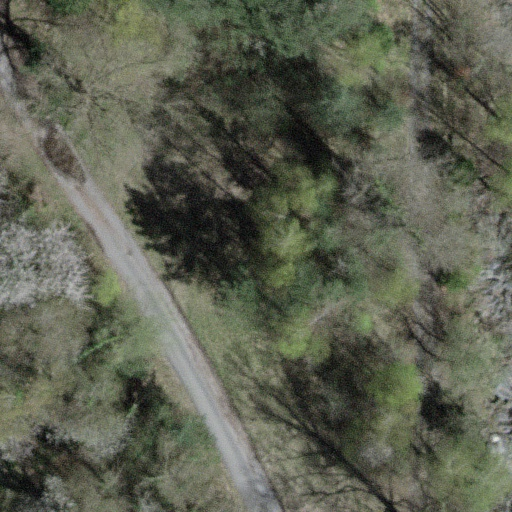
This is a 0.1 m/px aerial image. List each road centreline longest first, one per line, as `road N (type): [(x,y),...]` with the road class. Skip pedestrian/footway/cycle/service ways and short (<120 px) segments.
road 1 (unclassified): [(267,511),(0,25)]
road 2 (track): [(364,511),(434,472),(426,0)]
